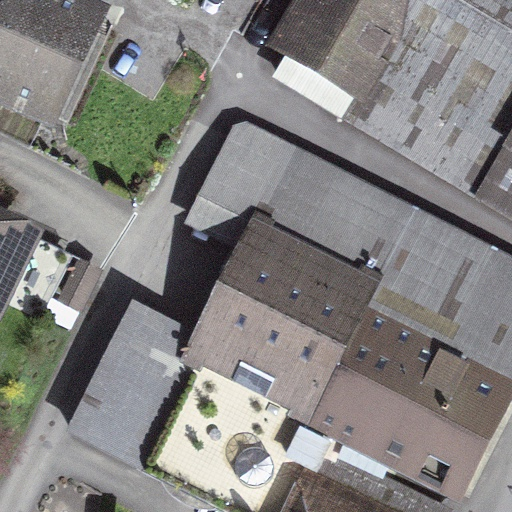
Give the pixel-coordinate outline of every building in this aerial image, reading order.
[(0,0),(0,92),(46,114),(91,16),(59,1),(57,6),(43,0),(0,0)] [(511,0),(315,0),(284,52),(289,54),(278,75),(511,216),(511,0)] [(263,233),(143,469),(227,511),(252,511),(301,418),(413,473),(452,493),(503,394),(498,391),(511,362),(511,273),(490,262),(494,254),(316,163),(311,172),(278,156),(245,224),(263,233)] [(0,299),(40,320),(69,265),(0,229),(0,299)] [(427,511),(429,509),(402,496),(413,473),(301,418),(252,511),(427,511)]
